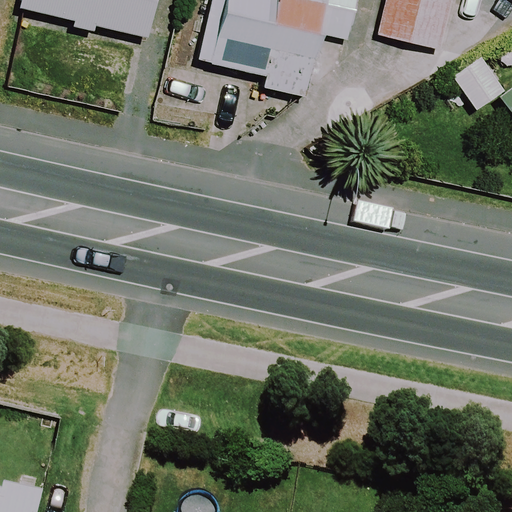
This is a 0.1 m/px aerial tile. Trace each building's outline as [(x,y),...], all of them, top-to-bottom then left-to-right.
[(143,0),(5,0),(3,15),(136,40),(143,0)] [(345,0),(206,0),(190,63),(254,80),(252,88),(293,99),(310,36),(334,43),(345,0)] [(439,0),(373,0),(365,39),(427,54),(439,0)] [(469,58),(438,80),(465,118),(489,101),(511,135),(511,81),(494,94),(469,58)] [(6,491),(0,489),(0,511),(44,511),(48,493),(8,485),(6,491)]
